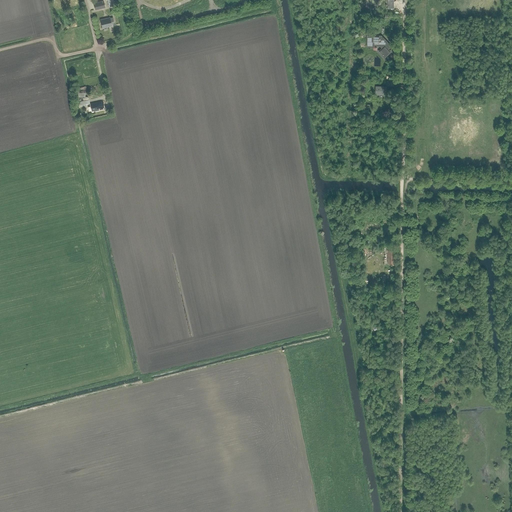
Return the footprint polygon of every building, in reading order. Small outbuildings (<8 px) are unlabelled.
[(95,10),(105,8),(103,1),(94,3),(95,10)] [(111,23),(114,23),(113,18),(101,21),(103,28),(112,26),(111,23)] [(368,37),(368,46),(374,46),(374,45),(380,45),(383,48),(380,52),(385,57),(390,52),(388,49),(391,47),(383,39),(380,39),(380,37),(368,37)] [(387,87),(375,87),(375,96),(386,96),(387,87)] [(79,101),(78,101),(79,103),(77,103),(78,108),(80,108),(79,106),(81,105),(81,107),(83,107),(83,105),(84,109),(87,108),(86,104),(89,103),(88,99),(86,100),(86,98),(84,98),(84,100),(81,101),(80,99),(78,100),(79,101)] [(103,108),(105,107),(103,103),(102,103),(101,101),(90,104),(92,111),(103,109),(103,108)] [(395,264),(395,250),(387,250),(387,263),(389,263),(389,264),(395,264)]
